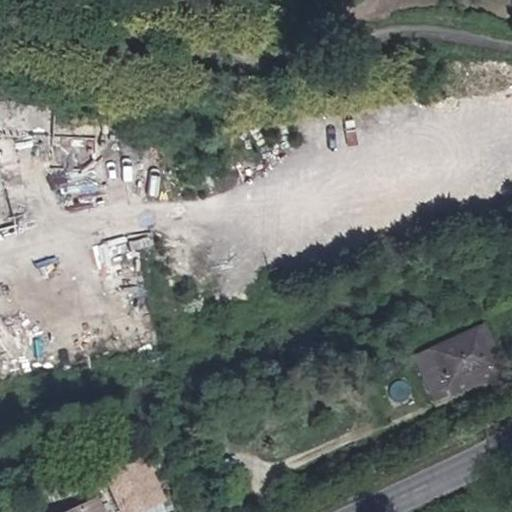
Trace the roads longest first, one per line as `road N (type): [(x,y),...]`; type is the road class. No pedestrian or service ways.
road 1 (unclassified): [(0,18),(224,45),(321,45),(394,30),(511,43)]
road 2 (secondary): [(380,511),(511,451)]
